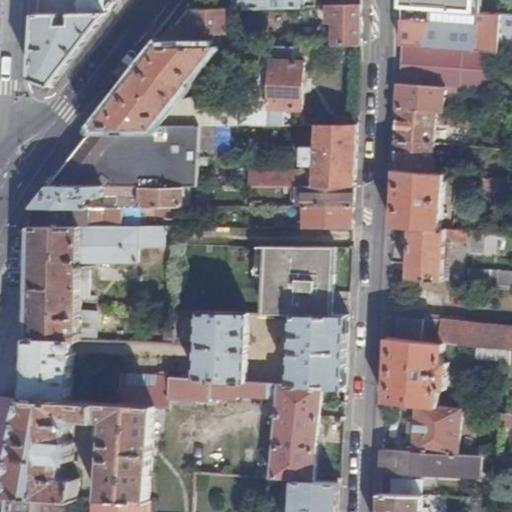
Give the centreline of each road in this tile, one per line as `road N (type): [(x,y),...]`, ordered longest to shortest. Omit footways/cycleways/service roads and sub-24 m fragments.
road 1 (residential): [(374,0),(356,511)]
road 2 (tertiary): [(50,128),(154,0)]
road 3 (unknown): [(18,0),(10,142)]
